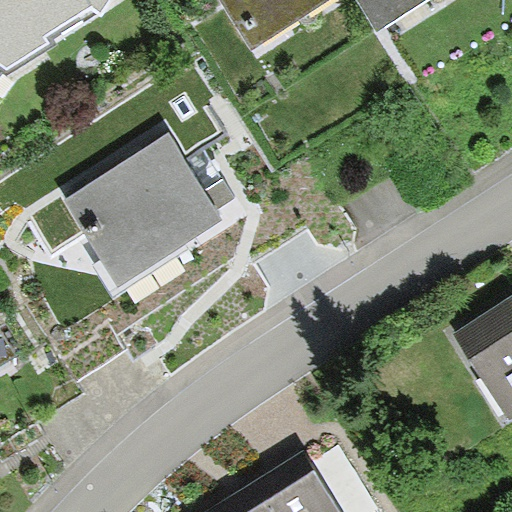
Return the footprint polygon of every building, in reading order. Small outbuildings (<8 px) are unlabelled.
[(113,0),(0,0),(0,70),(3,66),(113,0)] [(221,0),(252,47),(323,0),(345,0),(371,38),(429,0),(221,0)] [(222,215),(167,128),(55,199),(110,286),(222,215)] [(333,185),(303,204),(333,250),(363,232),(333,185)] [(502,418),(511,412),(511,293),(449,332),(502,418)] [(337,511),(297,447),(191,511),(337,511)]
